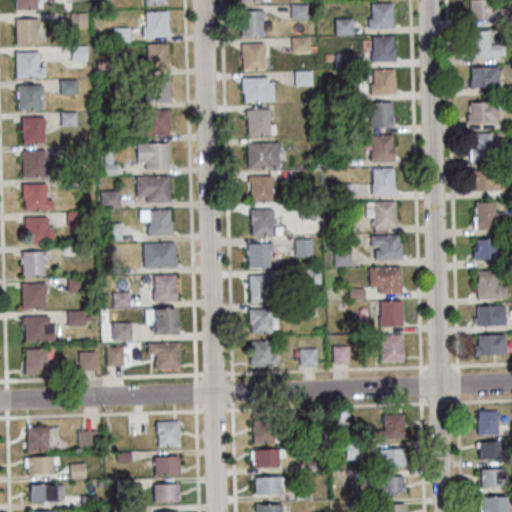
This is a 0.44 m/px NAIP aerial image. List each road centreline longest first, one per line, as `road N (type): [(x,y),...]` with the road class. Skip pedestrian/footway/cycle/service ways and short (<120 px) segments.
road 1 (residential): [(511,383),(0,401)]
road 2 (residential): [(441,511),(427,0)]
road 3 (residential): [(216,511),(202,0)]
